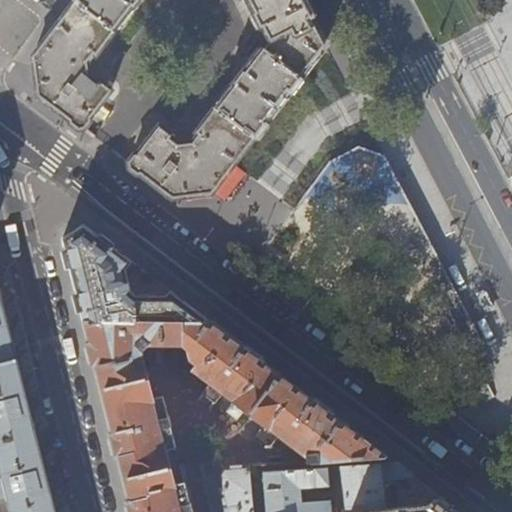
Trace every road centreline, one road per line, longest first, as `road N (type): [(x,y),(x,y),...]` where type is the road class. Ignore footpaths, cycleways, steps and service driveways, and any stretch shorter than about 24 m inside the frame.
road 1 (tertiary): [(511,504),(0,122)]
road 2 (residential): [(0,128),(94,511)]
road 3 (primary): [(415,74),(423,127),(511,299)]
road 4 (primary): [(511,221),(454,113),(415,74)]
